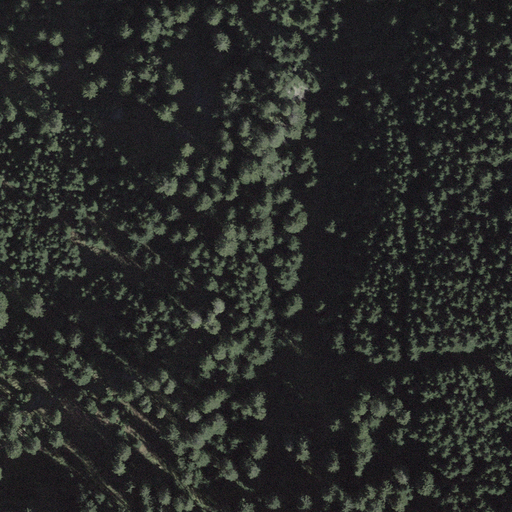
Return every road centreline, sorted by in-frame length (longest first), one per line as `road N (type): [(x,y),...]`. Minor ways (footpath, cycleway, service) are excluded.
road 1 (track): [(422,0),(397,29),(355,53),(319,49),(216,0)]
road 2 (track): [(511,373),(476,355),(440,354),(379,366),(309,400)]
